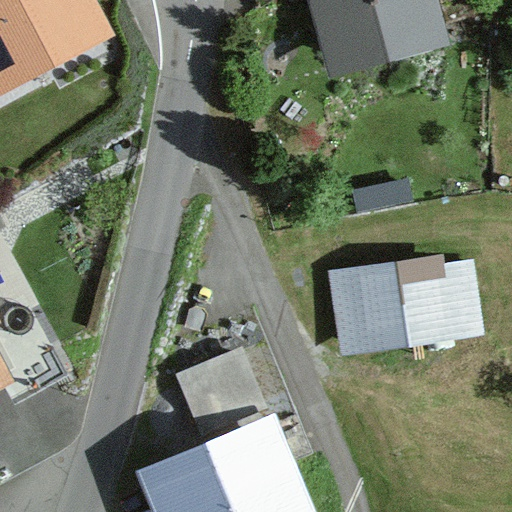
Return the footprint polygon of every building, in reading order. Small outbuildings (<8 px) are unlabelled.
[(0,0),(0,71),(93,22),(80,0),(0,0)] [(325,0),(341,57),(429,33),(420,0),(325,0)] [(337,276),(345,338),(468,321),(461,264),(437,267),(437,263),(337,276)] [(0,357),(5,355),(18,379),(58,358),(23,293),(0,305),(0,357)] [(259,404),(238,353),(183,376),(204,427),(259,404)] [(312,451),(295,411),(272,420),(289,461),(298,457),(312,451)] [(299,511),(268,436),(157,482),(169,511),(299,511)]
